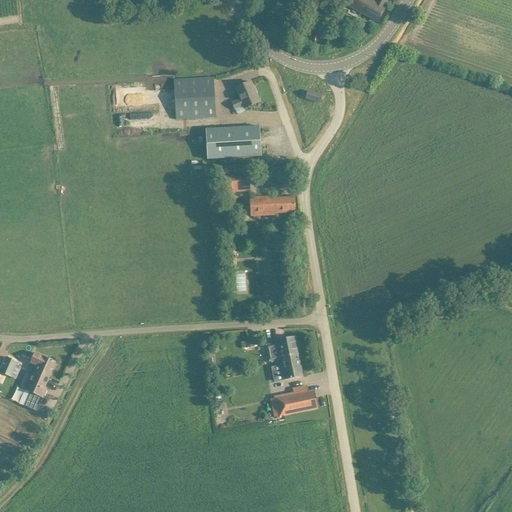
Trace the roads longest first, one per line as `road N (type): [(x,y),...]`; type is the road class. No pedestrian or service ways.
road 1 (unclassified): [(328,319),(0,332)]
road 2 (unclassified): [(328,319),(307,168),(334,119),(333,68)]
road 3 (unclassified): [(360,511),(328,319)]
road 4 (tertiary): [(333,68),(285,59),(256,36),(232,0)]
